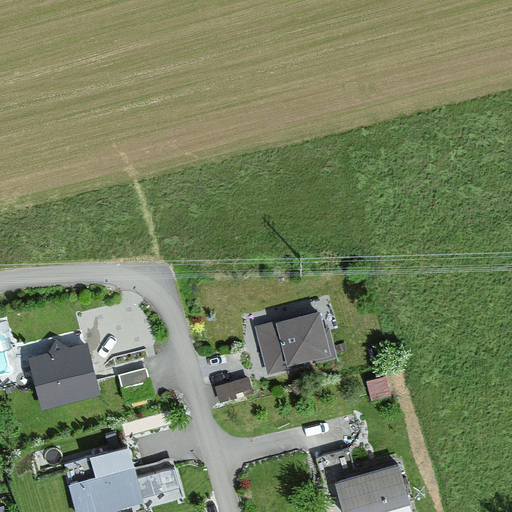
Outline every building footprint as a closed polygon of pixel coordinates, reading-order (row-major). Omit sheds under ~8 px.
[(314,329),(309,310),(250,325),(263,375),(301,365),(299,359),(308,357),(310,365),(332,360),(323,326),(314,329)] [(0,365),(15,362),(5,317),(0,317),(0,365)] [(93,398),(80,345),(61,350),(50,342),(42,353),(21,358),(35,413),(93,398)] [(140,369),(114,376),(123,410),(149,402),(140,369)] [(125,446),(67,462),(80,509),(138,494),(125,446)] [(353,511),(399,499),(388,461),(352,472),(345,447),(310,457),(317,483),(328,480),(336,511),(353,511)]
